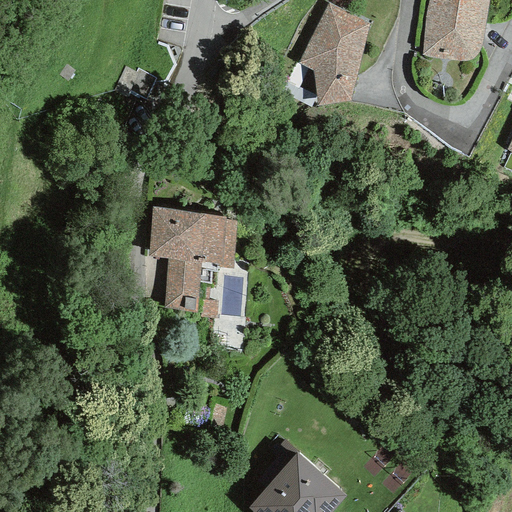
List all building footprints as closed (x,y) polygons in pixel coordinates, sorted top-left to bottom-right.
[(487,0),(430,0),(421,53),(463,60),(474,55),(480,47),(487,0)] [(369,24),(329,3),(297,62),(312,69),(317,104),(350,100),(369,24)] [(511,132),(503,151),(511,154),(511,132)] [(239,214),(152,206),(148,256),(167,257),(163,307),(196,310),(200,261),(234,265),(239,214)] [(331,511),(346,495),(296,451),(246,508),(250,511),(331,511)]
